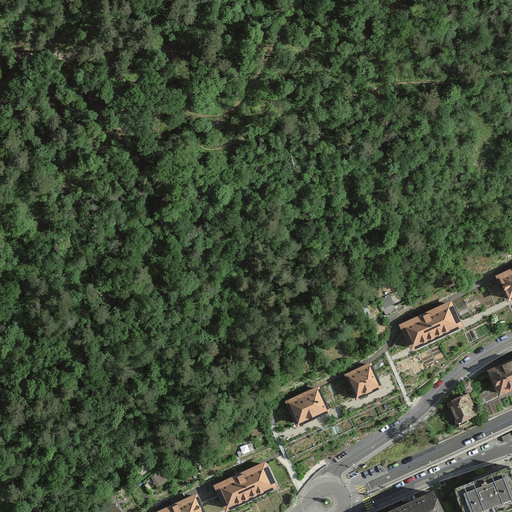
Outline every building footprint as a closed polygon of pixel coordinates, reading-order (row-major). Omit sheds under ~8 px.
[(511,274),(501,279),(510,298),(511,297),(511,274)] [(403,327),(412,347),(460,325),(451,305),(403,327)] [(511,361),(488,373),(500,400),(511,394),(511,361)] [(370,366),(350,375),(360,395),(379,386),(370,366)] [(300,397),(288,402),(298,425),(327,412),(317,389),(306,394),(300,397)] [(469,396),(447,406),(457,429),(479,420),(469,396)] [(263,464),(216,484),(227,508),(273,488),(263,464)] [(511,511),(511,472),(457,494),(463,511),(511,511)] [(388,511),(442,511),(433,491),(415,499),(388,511)] [(201,511),(194,496),(159,511),(201,511)]
